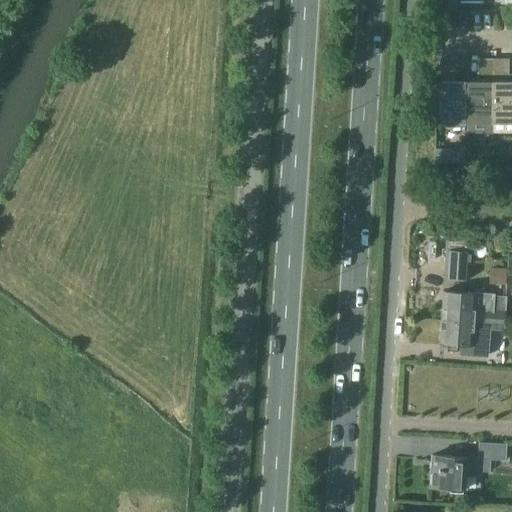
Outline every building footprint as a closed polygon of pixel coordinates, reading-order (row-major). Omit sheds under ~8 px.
[(447,0),(447,10),(448,10),(458,10),(458,0),(447,0)] [(467,81),(453,81),(453,58),(442,58),(441,81),(440,122),(466,122),(467,81)] [(482,81),(467,81),(466,122),(493,122),(494,58),(482,58),(482,81)] [(511,132),(511,80),(506,80),(506,58),(494,58),(493,122),(494,122),(494,132),(511,132)] [(456,150),(456,159),(456,163),(464,163),(464,161),(464,150),(456,150)] [(483,163),(482,175),(492,175),(492,163),(483,163)] [(458,169),(444,165),(440,177),(455,181),(458,169)] [(511,165),(493,165),(493,177),(511,176),(511,165)] [(468,279),(470,251),(446,249),(444,277),(468,279)] [(490,267),(489,283),(505,284),(506,268),(490,267)] [(443,291),(441,319),(483,322),(484,309),(493,310),(494,295),(494,293),(473,292),(473,293),(443,291)] [(441,319),(440,342),(470,344),(470,355),(487,356),(489,328),(503,329),(504,310),(498,310),(493,310),(484,309),(483,322),(441,319)] [(463,489),(465,470),(489,471),(490,459),(506,460),(507,443),(478,442),(477,458),(465,457),(466,457),(432,454),(430,486),(463,489)]
